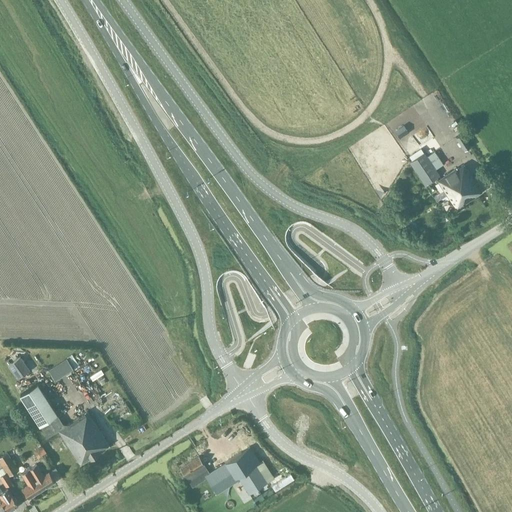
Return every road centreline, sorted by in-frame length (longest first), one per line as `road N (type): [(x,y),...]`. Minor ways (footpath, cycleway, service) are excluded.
road 1 (unclassified): [(244,392),(215,349),(198,249),(60,0)]
road 2 (unclassified): [(403,291),(357,232),(296,208),(251,175),(123,0)]
road 3 (primary): [(290,272),(113,35)]
road 4 (primary): [(113,35),(154,118),(267,285)]
road 5 (unclassified): [(244,392),(59,511)]
road 6 (unclassified): [(244,392),(281,442),(357,488),(379,511)]
road 7 (primary): [(437,511),(371,400)]
